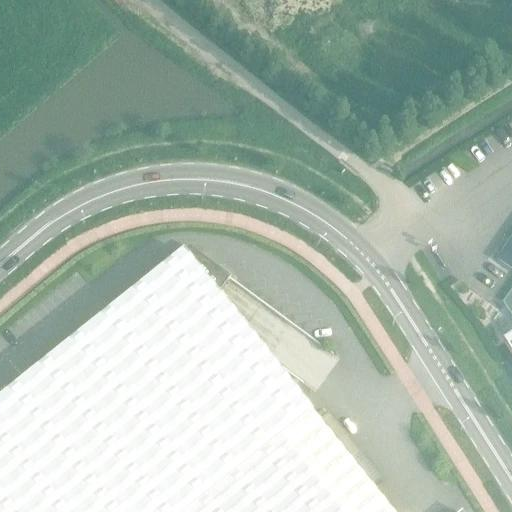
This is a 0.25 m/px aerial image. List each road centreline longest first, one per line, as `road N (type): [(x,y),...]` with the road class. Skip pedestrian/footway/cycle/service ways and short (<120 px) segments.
road 1 (secondary): [(0,259),(60,206),(124,182),(194,175),(244,182),(293,202),(342,234),(371,269),(511,482)]
road 2 (unknown): [(511,420),(395,239),(310,168),(254,146),(196,138),(121,145),(46,175),(0,216)]
road 3 (unknown): [(365,163),(511,73)]
